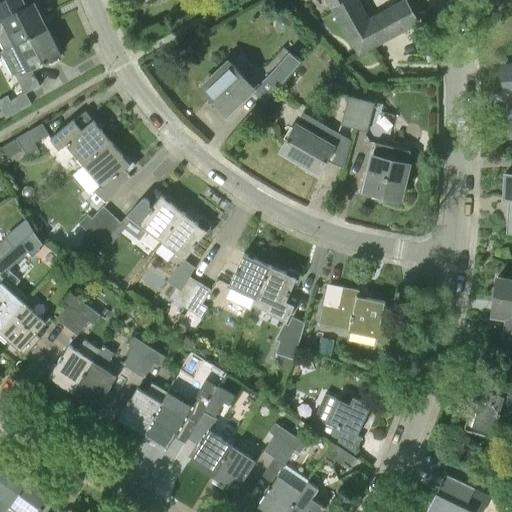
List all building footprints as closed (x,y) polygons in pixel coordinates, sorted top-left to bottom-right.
[(0,42),(4,50),(47,28),(34,3),(26,7),(22,0),(4,0),(0,2),(0,42)] [(328,0),(360,54),(419,21),(407,0),(369,22),(356,0),(328,0)] [(291,20),(286,16),(280,16),(276,20),(276,26),(281,30),(287,30),(291,26),(291,20)] [(12,75),(25,69),(26,71),(61,54),(47,28),(4,50),(1,52),(12,75)] [(291,53),(270,75),(281,85),(301,62),(291,53)] [(227,114),(254,90),(240,75),(241,74),(230,62),(202,87),(227,114)] [(32,104),(26,94),(11,102),(8,96),(0,100),(0,107),(7,119),(32,104)] [(354,128),(362,98),(349,95),(341,125),(354,128)] [(374,102),(362,98),(354,128),(366,131),(374,102)] [(74,120),(51,139),(59,149),(66,144),(84,165),(112,142),(94,120),(85,110),(74,120)] [(288,138),(281,151),(319,173),(326,160),(325,159),(333,146),(315,136),(323,123),(305,113),(297,126),(296,129),(290,139),(288,138)] [(26,154),(37,148),(35,143),(49,135),(43,124),(17,138),(23,149),(26,154)] [(23,149),(17,138),(3,146),(9,157),(23,149)] [(112,142),(84,165),(103,188),(97,194),(107,204),(131,176),(125,170),(131,165),(112,142)] [(401,200),(411,151),(375,143),(364,192),(401,200)] [(29,186),(25,186),(23,188),(21,191),(21,195),(23,198),(27,199),(30,199),(33,197),(35,194),(34,190),(32,187),(29,186)] [(142,201),(128,215),(140,224),(148,231),(162,242),(185,213),(162,195),(152,208),(148,206),(149,205),(149,204),(148,203),(148,202),(147,201),(146,200),(145,200),(144,200),(143,200),(142,201)] [(88,214),(79,223),(82,226),(91,235),(112,214),(104,206),(92,218),(88,214)] [(208,231),(185,213),(162,242),(185,260),(208,231)] [(104,248),(113,239),(109,235),(121,223),(114,217),(112,214),(91,235),(104,248)] [(6,238),(0,243),(0,257),(22,239),(10,226),(1,233),(6,238)] [(22,239),(0,257),(0,258),(8,269),(28,252),(32,256),(40,249),(27,234),(22,239)] [(256,298),(271,266),(244,253),(229,286),(231,287),(226,298),(250,309),(256,298)] [(256,298),(253,305),(267,311),(287,321),(294,304),(296,300),(288,296),(295,282),(297,278),(287,273),(271,266),(256,298)] [(170,297),(185,306),(200,282),(189,276),(181,289),(176,287),(170,297)] [(511,279),(498,277),(492,317),(506,319),(503,341),(511,341),(511,279)] [(200,282),(185,306),(201,316),(208,306),(203,303),(211,289),(200,282)] [(0,328),(24,303),(2,283),(0,284),(0,328)] [(358,296),(359,290),(340,286),(339,292),(326,289),(319,324),(332,327),(334,316),(351,320),(349,331),(376,337),(375,342),(390,345),(394,327),(381,324),(386,302),(358,296)] [(68,327),(86,304),(71,293),(63,303),(68,306),(58,320),(68,327)] [(46,323),(24,303),(0,328),(0,332),(26,356),(41,339),(36,334),(46,323)] [(100,315),(86,304),(68,327),(78,335),(89,320),(94,324),(100,315)] [(293,358),(304,324),(292,320),(285,342),(279,341),(275,353),(293,358)] [(134,370),(149,345),(133,336),(127,345),(132,348),(123,364),(134,370)] [(73,391),(100,350),(86,340),(79,351),(70,345),(50,376),(73,391)] [(103,345),(100,350),(73,391),(97,407),(117,377),(104,368),(115,353),(103,345)] [(165,355),(149,345),(134,370),(145,377),(154,362),(159,365),(165,355)] [(291,358),(280,354),(277,364),(288,367),(291,358)] [(138,387),(119,419),(143,433),(161,401),(167,391),(152,382),(147,392),(138,387)] [(508,428),(511,414),(511,390),(486,382),(480,403),(473,401),(464,429),(492,438),(496,424),(508,428)] [(400,389),(390,385),(383,400),(393,405),(400,389)] [(236,396),(220,386),(204,412),(215,418),(225,402),(230,405),(236,396)] [(325,392),(315,415),(326,420),(320,434),(333,443),(354,456),(363,438),(358,435),(353,432),(357,422),(362,425),(372,404),(354,396),(351,404),(337,398),(330,395),(325,392)] [(345,392),(342,398),(351,402),(353,396),(345,392)] [(187,416),(161,401),(143,433),(168,448),(187,416)] [(275,456),(290,433),(275,423),(269,431),(274,434),(264,450),(275,456)] [(213,477),(233,445),(209,430),(189,461),(213,477)] [(306,443),(290,433),(275,456),(285,463),(294,449),(300,453),(306,443)] [(354,456),(333,443),(323,458),(333,465),(337,460),(351,470),(358,459),(354,456)] [(233,445),(213,477),(237,492),(257,460),(233,445)] [(0,511),(4,511),(10,504),(27,479),(5,463),(0,469),(0,511)] [(473,511),(474,510),(466,506),(475,488),(446,473),(431,504),(439,508),(437,511),(473,511)] [(267,511),(286,511),(302,490),(279,475),(258,505),(267,511)] [(10,504),(20,511),(38,511),(51,495),(27,479),(10,504)] [(308,480),(302,490),(286,511),(321,511),(325,506),(312,497),(319,487),(308,480)]
